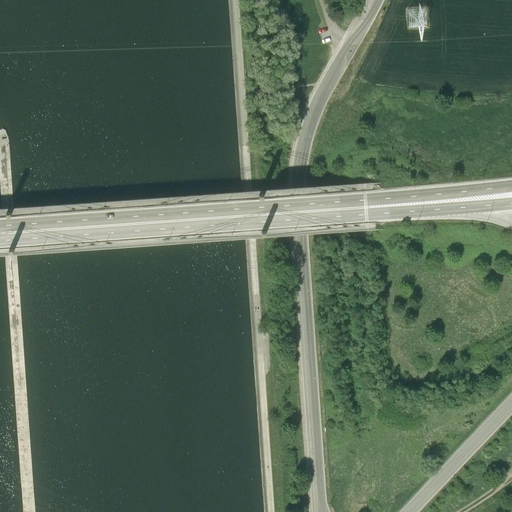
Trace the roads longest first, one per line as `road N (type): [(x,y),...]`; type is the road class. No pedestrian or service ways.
road 1 (tertiary): [(371,0),(315,100),(296,180),(318,511)]
road 2 (secondary): [(511,182),(0,222)]
road 3 (secondary): [(0,237),(466,204)]
road 4 (tertiary): [(407,511),(511,401)]
